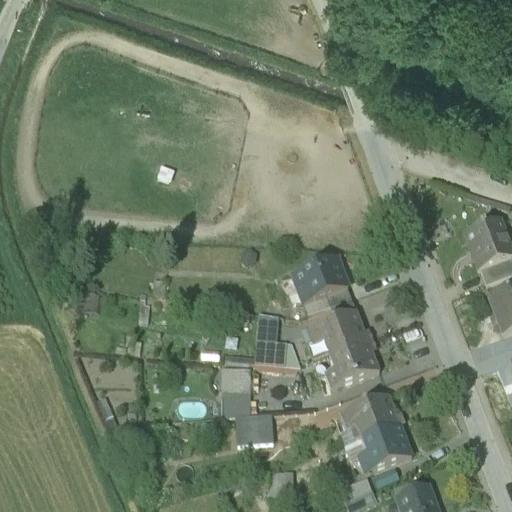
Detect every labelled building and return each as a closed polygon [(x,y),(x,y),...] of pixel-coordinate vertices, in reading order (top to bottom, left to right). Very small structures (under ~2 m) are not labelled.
[(511,262),(499,228),(464,241),(479,279),(481,278),(511,266),(511,262)] [(248,256),(240,260),(240,269),(248,274),(255,269),(256,260),(248,256)] [(511,267),(511,266),(481,278),(486,292),(511,283),(511,267)] [(303,313),(346,297),(335,267),(292,283),(298,299),(303,313)] [(78,315),(93,317),(97,298),(81,295),(78,315)] [(511,295),(490,304),(503,337),(511,333),(511,295)] [(350,308),(346,297),(303,313),(308,324),(332,315),(350,308)] [(303,313),(298,299),(287,303),(291,313),(303,313)] [(355,320),(350,308),(332,315),(337,327),(355,320)] [(357,319),(355,320),(337,327),(311,337),(317,352),(317,354),(325,352),(330,364),(369,349),(357,319)] [(256,320),(255,346),(276,347),(277,321),(256,320)] [(263,372),(299,376),(291,353),(265,349),(263,372)] [(380,380),(369,349),(330,364),(335,377),(328,380),(334,397),(380,380)] [(317,369),(330,364),(325,352),(317,354),(317,352),(311,355),(317,369)] [(220,422),(252,422),(252,378),(236,378),(236,402),(220,403),(220,422)] [(397,436),(386,407),(341,424),(346,436),(347,438),(356,435),(362,449),(397,436)] [(239,452),(273,449),(272,422),(237,425),(239,452)] [(344,456),(362,449),(356,435),(347,438),(346,436),(338,439),(344,456)] [(409,466),(397,436),(362,449),(367,464),(358,468),(364,484),(409,466)] [(362,449),(344,456),(350,471),(358,468),(367,464),(362,449)] [(279,502),(294,501),(294,481),(278,481),(279,502)] [(349,509),(371,499),(364,486),(343,496),(349,509)] [(432,511),(427,495),(398,505),(400,511),(432,511)]
